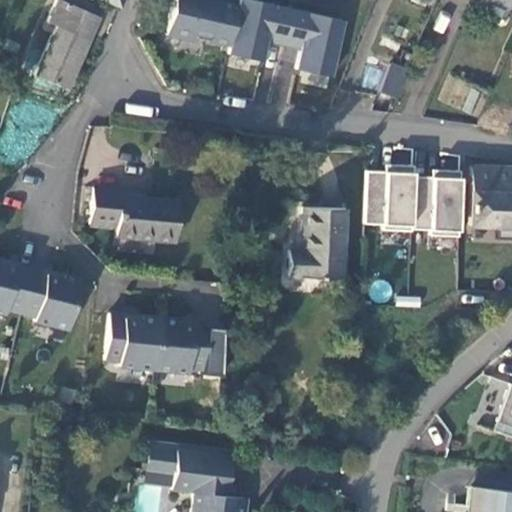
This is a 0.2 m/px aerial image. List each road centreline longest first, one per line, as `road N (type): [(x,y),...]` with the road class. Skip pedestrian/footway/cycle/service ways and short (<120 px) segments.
road 1 (residential): [(132,82),(163,108),(192,115),(454,139),(511,152)]
road 2 (residential): [(132,82),(81,116),(43,220),(92,274),(121,289),(208,297)]
road 3 (residential): [(511,321),(400,423),(384,456),(374,511)]
road 4 (unknown): [(253,465),(378,488)]
